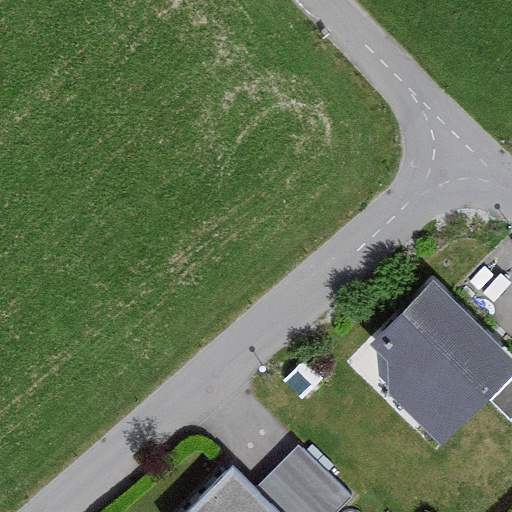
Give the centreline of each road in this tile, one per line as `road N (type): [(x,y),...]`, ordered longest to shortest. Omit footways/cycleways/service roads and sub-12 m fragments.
road 1 (unclassified): [(454,165),(41,511)]
road 2 (unclassified): [(454,165),(314,0)]
